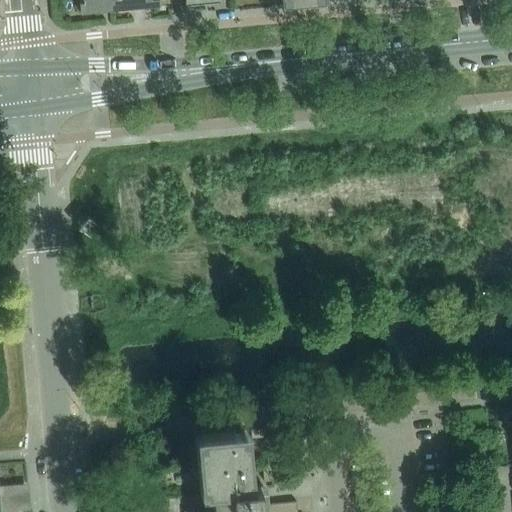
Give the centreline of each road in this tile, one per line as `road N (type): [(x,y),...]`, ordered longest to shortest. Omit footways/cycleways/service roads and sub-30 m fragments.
road 1 (residential): [(66,511),(30,110)]
road 2 (secondary): [(218,68),(511,39)]
road 3 (secondary): [(30,110),(194,82),(218,68)]
road 4 (secondary): [(218,68),(26,67)]
road 5 (residential): [(332,511),(333,446),(349,433),(402,427)]
